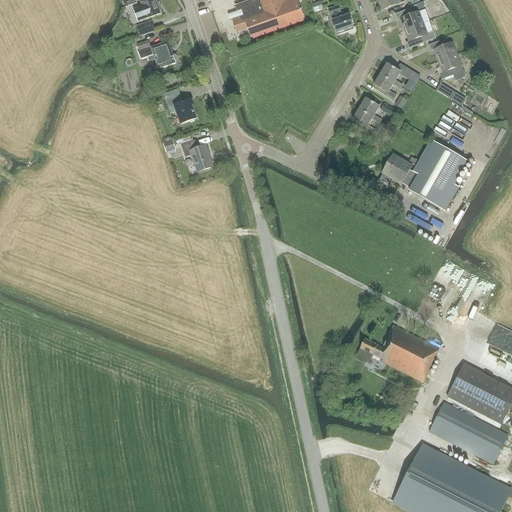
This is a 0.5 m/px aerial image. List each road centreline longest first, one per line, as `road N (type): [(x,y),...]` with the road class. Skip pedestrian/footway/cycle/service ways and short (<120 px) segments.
road 1 (tertiary): [(323,511),(240,148)]
road 2 (tertiary): [(240,148),(188,0)]
road 3 (residential): [(303,167),(373,45)]
